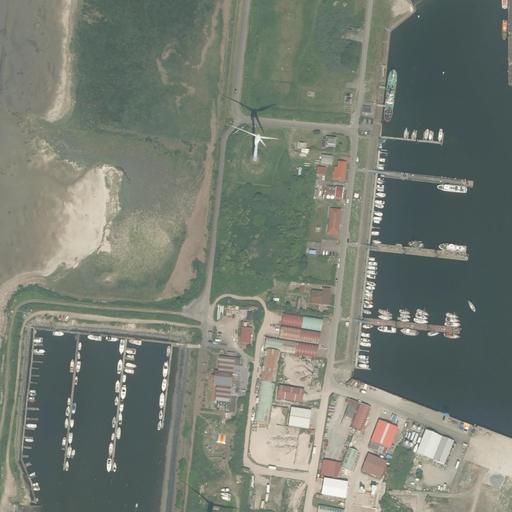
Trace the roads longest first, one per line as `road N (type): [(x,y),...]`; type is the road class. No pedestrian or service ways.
road 1 (track): [(4,511),(25,321),(40,313),(203,328)]
road 2 (track): [(0,421),(11,325),(29,300),(200,308)]
road 3 (unclassified): [(354,130),(327,382)]
road 4 (unclassified): [(242,117),(224,137),(200,308)]
road 5 (unclassified): [(327,382),(470,437)]
road 6 (unclassified): [(354,130),(370,0)]
road 7 (unclassified): [(327,382),(307,511)]
road 8 (unclassified): [(247,0),(235,107),(242,117)]
